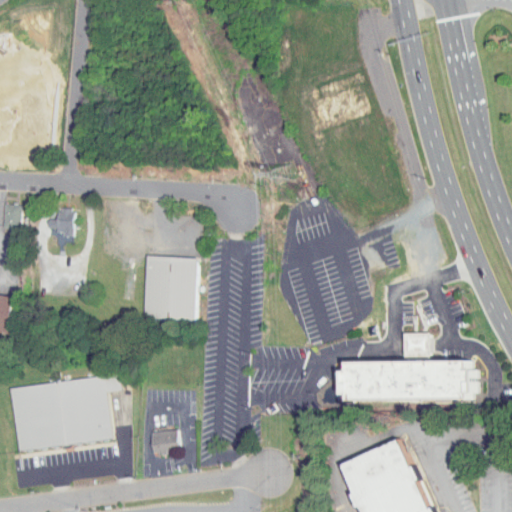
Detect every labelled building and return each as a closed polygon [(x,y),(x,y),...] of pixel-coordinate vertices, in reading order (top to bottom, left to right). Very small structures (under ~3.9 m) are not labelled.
[(0,150),(39,152),(41,129),(46,129),(47,121),(26,120),(26,111),(15,110),(15,107),(6,106),(6,110),(0,109),(0,150)] [(0,223),(10,224),(11,198),(0,197),(0,223)] [(47,212),(38,212),(38,224),(63,225),(64,202),(47,201),(47,212)] [(201,258),(149,255),(146,319),(198,322),(201,258)] [(0,331),(16,333),(19,296),(0,294),(0,331)] [(349,362),(349,369),(344,369),(344,394),(350,394),(351,399),(472,398),(472,392),(478,392),(478,368),(472,368),(472,360),(349,362)] [(13,390),(22,450),(115,437),(107,377),(13,390)] [(140,426),(143,446),(169,442),(166,422),(140,426)] [(154,433),(157,453),(183,450),(180,429),(154,433)] [(403,440),(435,511),(366,511),(346,465),(403,440)]
